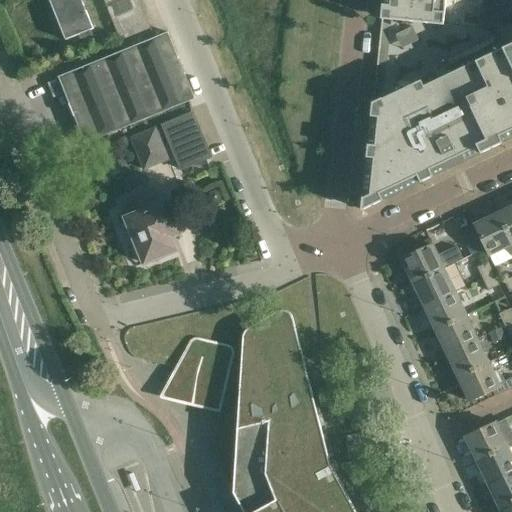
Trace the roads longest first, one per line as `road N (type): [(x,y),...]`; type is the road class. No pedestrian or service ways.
road 1 (primary): [(110,511),(0,238)]
road 2 (unclassified): [(292,268),(179,0)]
road 3 (unclassified): [(109,317),(85,303),(0,89)]
road 4 (residential): [(342,240),(334,204),(355,0)]
road 5 (residential): [(426,443),(342,240)]
road 6 (primary): [(0,328),(67,511)]
road 7 (residential): [(109,317),(260,283),(292,268)]
road 8 (residential): [(342,240),(511,161)]
